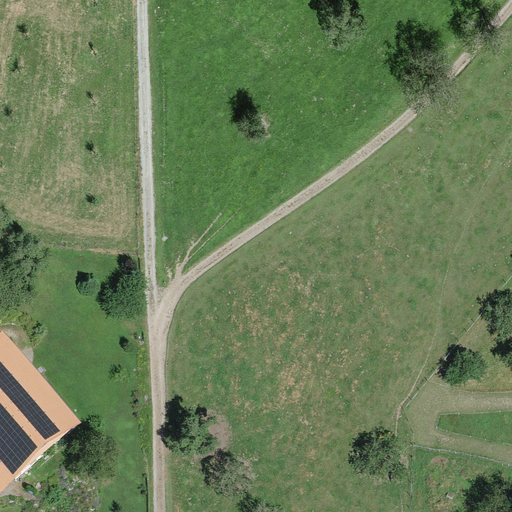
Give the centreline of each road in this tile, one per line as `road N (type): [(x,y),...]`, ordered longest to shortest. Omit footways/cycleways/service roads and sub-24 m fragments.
road 1 (track): [(511,3),(420,105),(357,160),(287,201),(180,285),(156,328)]
road 2 (track): [(156,328),(140,0)]
road 3 (track): [(160,511),(156,328)]
